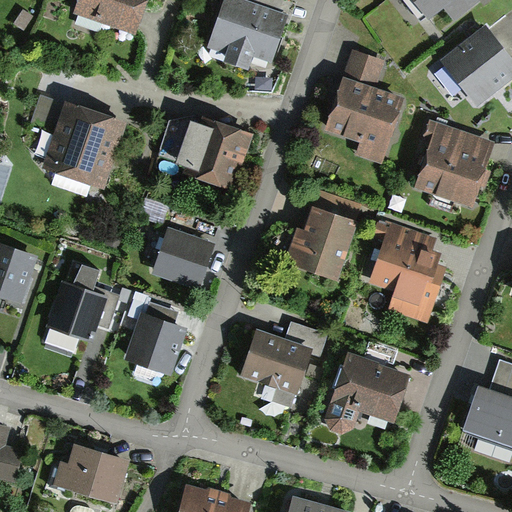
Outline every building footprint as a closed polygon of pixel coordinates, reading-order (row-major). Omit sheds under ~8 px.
[(78,0),(74,14),(136,35),(147,0),(78,0)] [(226,0),(208,48),(227,55),(225,61),(247,69),(252,55),(273,63),(288,24),(290,16),(246,0),(226,0)] [(289,0),(246,0),(290,16),(288,24),(296,3),(289,0)] [(398,0),(416,23),(445,0),(398,0)] [(14,23),(27,32),(37,17),(23,8),(14,23)] [(440,62),(470,99),(510,68),(480,31),(440,62)] [(360,141),(356,153),(380,162),(403,98),(377,89),(386,63),(354,51),(325,129),(360,141)] [(56,132),(66,102),(42,94),(32,124),(56,132)] [(44,168),(106,189),(128,123),(66,102),(56,132),(44,168)] [(171,121),(160,156),(199,169),(196,177),(235,190),(254,135),(215,122),(199,116),(171,121)] [(414,180),(463,196),(481,142),(432,126),(414,180)] [(285,263),(335,282),(358,224),(353,222),(359,207),(321,193),(306,230),(298,227),(285,263)] [(369,283),(416,299),(435,243),(387,227),(369,283)] [(153,274),(199,289),(215,243),(169,228),(153,274)] [(0,295),(23,302),(37,255),(0,243),(0,295)] [(81,266),(72,286),(62,282),(48,327),(89,340),(92,332),(97,333),(99,327),(110,330),(121,295),(95,287),(100,272),(81,266)] [(150,303),(145,316),(174,326),(179,312),(150,303)] [(125,360),(171,375),(186,330),(174,326),(145,316),(140,315),(125,360)] [(276,387),(271,401),(292,408),(296,395),(300,396),(313,355),(322,358),(330,332),(293,320),(287,338),(256,329),(241,376),(276,387)] [(390,362),(394,350),(365,340),(361,353),(390,362)] [(0,373),(4,374),(8,350),(0,348),(0,373)] [(353,404),(384,415),(398,375),(344,356),(323,416),(328,425),(336,428),(346,424),(353,404)] [(511,365),(501,361),(491,388),(511,395),(511,365)] [(463,430),(511,447),(511,395),(491,388),(480,384),(463,430)] [(10,428),(0,424),(0,479),(16,484),(25,451),(5,446),(10,428)] [(55,487),(118,505),(130,463),(76,447),(70,466),(62,464),(55,487)] [(179,511),(248,511),(251,503),(233,498),(229,494),(210,488),(205,489),(187,485),(179,511)] [(289,511),(358,511),(294,494),(289,511)]
